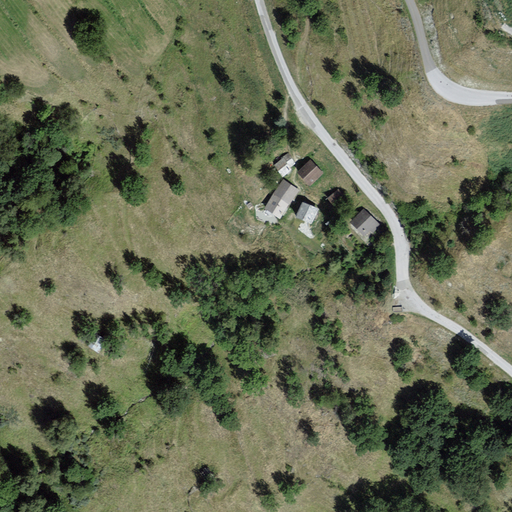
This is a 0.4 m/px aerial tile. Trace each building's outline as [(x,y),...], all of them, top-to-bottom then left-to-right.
[(283,160),(273,166),(282,179),(291,173),(283,160)] [(309,164),(298,175),(311,187),(322,176),(309,164)] [(297,191),(281,182),(265,210),(281,219),(297,191)] [(318,211),(302,203),(295,218),(311,225),(318,211)] [(361,210),(350,223),(367,239),(379,226),(361,210)]
